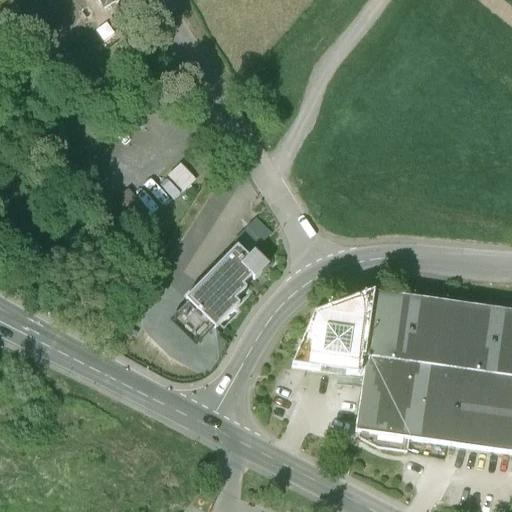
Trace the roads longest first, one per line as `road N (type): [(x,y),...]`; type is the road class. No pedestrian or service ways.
road 1 (residential): [(321,275),(155,0)]
road 2 (tertiary): [(0,321),(207,427)]
road 3 (track): [(269,184),(318,75),(382,0)]
road 4 (residential): [(511,264),(384,257),(321,275)]
road 5 (residential): [(321,275),(256,336),(207,427)]
road 6 (tertiary): [(207,427),(369,511)]
